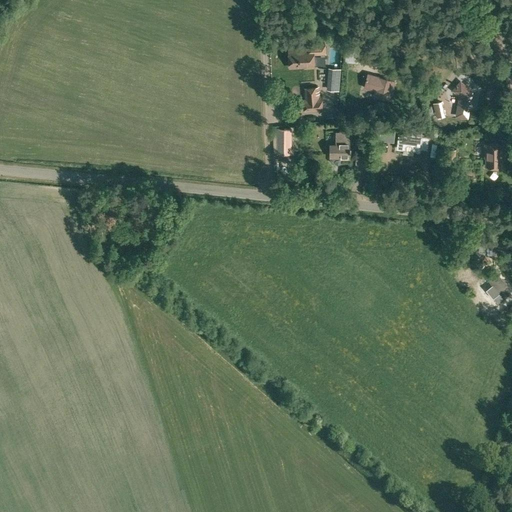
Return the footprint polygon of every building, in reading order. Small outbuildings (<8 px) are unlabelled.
[(408,24),(396,26),(398,37),(409,35),(408,24)] [(308,48),(289,49),(290,65),(304,65),(304,66),(313,66),(313,51),(314,51),(315,53),(324,53),(323,42),(308,43),(308,48)] [(359,42),(346,42),(346,63),(358,64),(359,48),(358,48),(359,42)] [(332,64),(332,87),(344,87),(345,64),(332,64)] [(390,100),(395,80),(378,76),(367,73),(364,87),(375,90),(374,95),(390,100)] [(460,83),(457,86),(455,85),(454,86),(456,87),(453,91),(460,96),(458,106),(456,116),(466,118),(468,108),(470,94),(471,95),(471,94),(470,94),(470,91),(470,90),(469,91),(460,83)] [(304,111),(323,110),(322,95),(318,95),(317,86),(305,87),(306,98),(303,98),(304,111)] [(442,101),(433,103),(436,118),(445,116),(442,101)] [(360,120),(360,134),(374,134),(374,120),(360,120)] [(292,152),(292,133),(292,127),(277,127),(277,133),(277,151),(292,152)] [(420,151),(421,148),(427,149),(429,136),(422,136),(398,133),(396,149),(405,150),(406,146),(407,145),(411,145),(412,147),(411,150),(420,151)] [(340,158),(340,160),(350,159),(350,140),(336,139),(336,143),(329,142),(330,158),(340,158)] [(503,143),(485,143),(485,157),(486,157),(486,166),(502,166),(502,157),(503,157),(503,143)] [(456,160),(456,149),(446,149),(446,160),(456,160)] [(508,285),(494,268),(485,276),(492,285),(486,290),(493,298),(499,293),(506,287),(508,285)]
